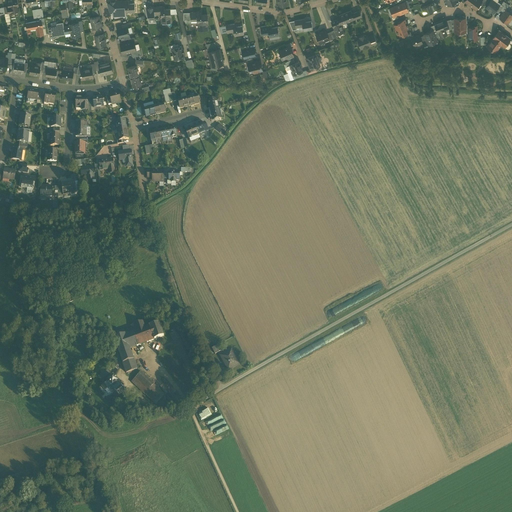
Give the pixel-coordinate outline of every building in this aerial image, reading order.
[(465,1),(476,9),(480,4),(482,1),(479,0),(465,0),(465,1)] [(490,0),(486,7),(494,13),(496,10),(500,5),(497,2),(496,3),(492,0),(490,0)] [(116,12),(115,1),(111,1),(111,2),(108,3),(110,12),(116,12)] [(126,14),(126,11),(125,1),(115,1),(116,12),(116,15),(126,15),(126,14)] [(125,1),(126,11),(132,11),(135,10),(135,3),(129,3),(127,4),(127,1),(125,1)] [(391,7),(394,16),(398,15),(408,11),(407,9),(405,2),(404,2),(391,7)] [(427,9),(428,12),(435,9),(432,2),(431,3),(425,5),(424,2),(420,4),(423,11),(427,9)] [(506,2),(504,6),(501,10),(504,12),(506,9),(509,5),(506,2)] [(498,12),(501,10),(504,6),(501,3),(500,5),(496,10),(498,12)] [(162,13),(162,17),(171,16),(171,14),(170,9),(163,9),(163,6),(154,7),(154,14),(159,13),(162,13)] [(154,14),(154,7),(147,7),(150,21),(155,21),(154,14)] [(499,17),(507,23),(511,18),(511,19),(511,17),(511,14),(506,9),(504,12),(499,17)] [(351,10),(345,13),(348,21),(358,17),(357,12),(352,13),(351,10)] [(198,22),(199,29),(199,28),(208,28),(208,29),(207,14),(201,14),(200,14),(200,11),(191,12),(191,19),(191,22),(198,22)] [(341,24),(348,21),(345,13),(337,16),(339,19),(334,20),(336,25),(341,24)] [(93,28),(101,26),(102,26),(99,15),(94,17),(90,18),(93,28)] [(395,29),(408,24),(406,25),(405,22),(407,22),(405,18),(398,21),(398,22),(394,24),(396,29),(395,29)] [(439,36),(446,34),(444,30),(449,28),(446,20),(445,18),(434,23),(435,24),(439,36)] [(455,31),(455,32),(465,31),(465,26),(466,26),(466,22),(465,22),(465,18),(455,18),(455,20),(455,31)] [(303,28),(304,29),(313,27),(311,20),(306,21),(304,22),(303,19),(295,20),(296,27),(299,27),(298,25),(301,25),(301,26),(303,26),(303,28)] [(35,27),(37,35),(43,34),(42,28),(42,24),(41,20),(40,20),(25,23),(27,32),(30,32),(30,28),(35,27)] [(65,34),(65,33),(64,26),(63,22),(57,23),(58,27),(52,28),(51,28),(52,33),(53,36),(65,34)] [(70,25),(64,26),(65,33),(71,32),(71,35),(72,37),(81,35),(80,31),(80,27),(79,23),(78,23),(70,24),(70,25)] [(234,31),(235,34),(244,32),(242,25),(235,27),(234,23),(228,25),(230,31),(234,31)] [(344,32),(341,24),(336,25),(334,26),(335,29),(335,30),(337,35),(337,34),(344,32)] [(409,28),(408,24),(395,29),(397,34),(402,33),(402,35),(405,34),(408,32),(407,29),(409,28)] [(433,29),(436,37),(439,36),(435,24),(431,26),(432,30),(433,29)] [(267,32),(269,32),(268,25),(261,26),(262,33),(265,33),(265,31),(267,31),(267,32)] [(269,25),(268,25),(269,32),(270,35),(279,33),(278,26),(270,27),(269,25)] [(469,36),(473,36),(477,36),(478,36),(478,35),(477,25),(475,25),(474,25),(474,27),(469,27),(468,27),(469,36)] [(117,29),(119,37),(121,36),(130,34),(129,34),(128,27),(123,28),(117,29)] [(427,41),(428,43),(436,40),(437,40),(436,37),(433,29),(432,30),(424,33),(424,35),(425,36),(427,41)] [(316,34),(319,42),(325,40),(325,39),(328,38),(329,38),(327,32),(326,30),(316,34)] [(499,30),(493,38),(501,44),(504,46),(510,38),(499,30)] [(95,36),(98,47),(104,45),(107,44),(104,34),(95,36)] [(371,44),(377,42),(374,34),(369,36),(371,42),(371,44)] [(411,38),(415,46),(423,43),(421,37),(420,36),(420,34),(411,38)] [(363,44),(364,47),(368,45),(368,43),(371,42),(369,36),(368,35),(366,35),(363,37),(362,35),(359,36),(357,37),(360,44),(360,45),(363,44)] [(496,51),(501,44),(493,38),(487,46),(492,49),(496,51)] [(120,43),(123,54),(132,52),(136,51),(136,50),(135,45),(134,40),(129,41),(120,43)] [(176,59),(178,60),(179,60),(180,58),(184,57),(183,53),(183,50),(181,46),(179,47),(172,48),(174,55),(175,55),(176,58),(175,58),(175,59),(176,59)] [(279,50),(283,59),(287,57),(293,55),(294,55),(290,46),(286,47),(279,50)] [(242,50),(244,58),(246,57),(252,56),(256,55),(254,47),(249,48),(242,50)] [(212,66),(216,65),(223,63),(220,49),(217,49),(208,52),(212,66)] [(306,57),(311,69),(316,66),(317,67),(319,67),(320,65),(319,62),(321,61),(319,57),(318,57),(317,55),(316,54),(315,54),(306,57)] [(253,71),(254,72),(263,70),(260,60),(255,62),(249,63),(248,63),(250,71),(253,71)] [(23,71),(24,62),(14,61),(13,64),(12,71),(23,72),(23,71)] [(290,64),(290,65),(287,66),(287,67),(289,72),(291,71),(292,74),(294,74),(294,75),(303,71),(301,67),(298,61),(295,62),(290,64)] [(39,75),(40,75),(41,69),(41,63),(37,62),(36,64),(30,64),(29,73),(37,74),(39,75)] [(105,73),(105,74),(114,72),(111,62),(106,63),(106,65),(99,66),(100,68),(101,74),(105,73)] [(128,67),(131,77),(139,75),(136,65),(128,67)] [(56,77),(57,68),(48,67),(47,67),(47,72),(46,76),(56,77)] [(81,74),(82,79),(94,77),(93,70),(92,67),(81,69),(82,73),(81,73),(81,74)] [(62,78),(73,80),(74,72),(74,71),(64,69),(62,78)] [(294,75),(296,78),(308,74),(306,70),(303,71),(294,75)] [(141,85),(139,75),(131,77),(133,87),(141,85)] [(27,99),(37,101),(38,95),(38,92),(28,90),(27,99)] [(44,105),(49,106),(49,104),(50,103),(54,103),(56,94),(45,93),(45,96),(44,104),(44,105)] [(110,96),(112,104),(118,103),(118,104),(121,103),(119,93),(118,93),(119,94),(116,95),(116,94),(109,95),(110,96)] [(198,96),(188,99),(190,107),(200,104),(198,96)] [(94,108),(94,109),(95,109),(95,107),(100,107),(100,108),(104,108),(103,97),(93,98),(94,101),(94,108)] [(76,108),(82,108),(86,108),(87,108),(87,102),(87,99),(82,99),(82,98),(77,98),(77,103),(76,103),(76,108)] [(180,109),(190,107),(188,99),(178,101),(180,109)] [(208,102),(211,112),(219,110),(216,100),(208,102)] [(164,105),(154,107),(156,115),(166,112),(164,105)] [(146,117),(156,115),(154,107),(144,110),(146,117)] [(221,120),(219,110),(211,112),(213,122),(221,120)] [(19,125),(29,127),(30,117),(24,116),(20,115),(19,125)] [(53,128),(59,128),(60,118),(53,118),(52,121),(51,121),(51,128),(53,128)] [(116,131),(117,131),(126,130),(124,120),(116,122),(114,122),(114,123),(116,131)] [(85,137),(85,135),(86,129),(87,129),(87,128),(87,125),(87,124),(81,124),(76,124),(76,136),(85,137)] [(205,124),(196,128),(199,135),(208,131),(205,124)] [(189,139),(199,135),(196,128),(186,131),(189,139)] [(127,129),(126,130),(117,131),(118,134),(119,141),(123,140),(129,139),(127,129)] [(167,138),(171,137),(170,130),(160,132),(161,140),(162,139),(167,138)] [(26,143),(27,143),(28,134),(28,133),(23,133),(18,132),(17,142),(19,143),(26,143)] [(159,140),(161,140),(160,132),(150,134),(152,142),(156,141),(159,140)] [(50,146),(59,147),(59,135),(53,135),(50,135),(50,146)] [(79,154),(85,154),(85,143),(80,143),(76,143),(75,154),(79,154)] [(12,160),(20,162),(22,151),(18,150),(12,149),(12,153),(13,153),(12,160)] [(127,164),(127,166),(133,165),(132,159),(131,151),(129,151),(123,152),(118,153),(120,161),(122,160),(126,160),(127,164)] [(47,162),(56,162),(57,152),(51,152),(48,152),(47,162)] [(110,169),(111,175),(115,174),(113,159),(99,161),(101,170),(110,169)] [(86,176),(87,181),(95,180),(94,175),(95,175),(93,167),(80,169),(82,177),(86,176)] [(3,180),(14,181),(15,171),(4,170),(3,180)] [(160,183),(161,183),(161,175),(161,174),(159,172),(147,172),(147,178),(147,179),(152,179),(154,180),(154,183),(160,183)] [(169,173),(169,181),(171,181),(171,183),(176,183),(176,181),(180,181),(180,172),(176,172),(176,173),(169,173)] [(26,190),(27,190),(32,190),(32,191),(34,179),(23,177),(21,189),(22,189),(22,187),(27,188),(26,190)] [(62,187),(64,196),(64,194),(68,194),(68,195),(77,194),(75,183),(62,185),(62,187)] [(41,197),(52,197),(52,187),(41,187),(41,197)] [(114,338),(123,363),(134,360),(130,349),(154,340),(153,336),(149,326),(146,328),(144,322),(132,326),(131,327),(132,329),(124,331),(125,334),(114,338)] [(154,340),(164,337),(162,332),(159,323),(149,326),(153,336),(154,340)] [(185,364),(189,372),(195,369),(176,332),(170,335),(178,350),(182,358),(185,364)] [(212,349),(215,355),(222,351),(218,346),(212,349)] [(223,362),(229,371),(233,368),(232,366),(238,362),(232,350),(220,357),(223,362)] [(137,370),(134,360),(123,363),(126,373),(137,370)] [(98,377),(102,382),(103,381),(112,374),(108,370),(98,377)] [(141,373),(135,379),(148,391),(154,386),(141,373)] [(112,374),(103,381),(105,383),(114,377),(112,374)] [(117,382),(114,378),(104,385),(101,387),(105,392),(105,391),(110,397),(112,395),(115,393),(117,395),(119,398),(124,394),(125,394),(126,394),(127,393),(126,392),(125,391),(125,392),(122,388),(117,392),(112,386),(117,382)] [(164,396),(154,386),(148,391),(135,379),(132,382),(156,405),(164,396)] [(117,392),(122,388),(117,382),(112,386),(117,392)] [(122,405),(119,398),(113,400),(116,407),(122,405)] [(202,423),(212,444),(231,434),(221,414),(202,423)] [(232,435),(225,438),(227,443),(234,440),(232,435)]
